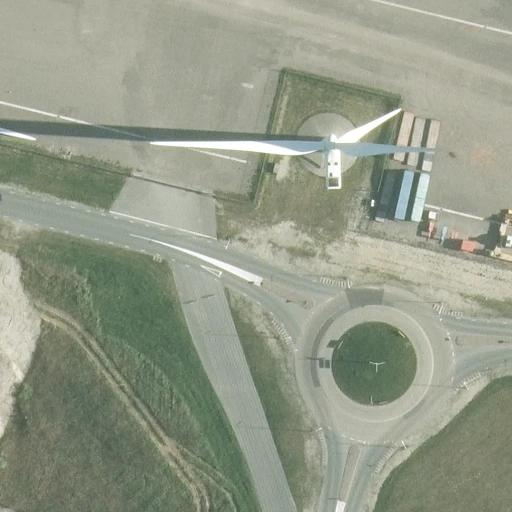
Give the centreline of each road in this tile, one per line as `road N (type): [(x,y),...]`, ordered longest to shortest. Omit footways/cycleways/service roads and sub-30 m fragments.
road 1 (unclassified): [(326,318),(215,263),(0,203)]
road 2 (unclassified): [(358,431),(399,429),(417,419),(440,385),(440,345)]
road 3 (unclassified): [(326,318),(307,360),(312,391),(330,416),(358,431)]
road 4 (unclassified): [(440,345),(424,318),(383,297),(352,301),(326,318)]
